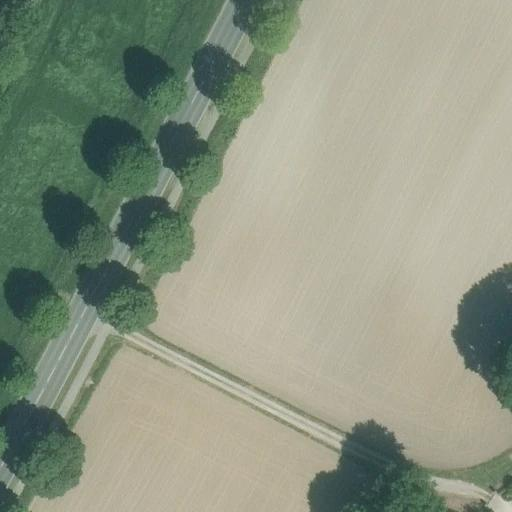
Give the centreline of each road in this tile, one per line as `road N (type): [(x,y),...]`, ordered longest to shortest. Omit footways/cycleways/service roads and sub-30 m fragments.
road 1 (primary): [(0,466),(245,0)]
road 2 (track): [(481,490),(390,469),(83,313)]
